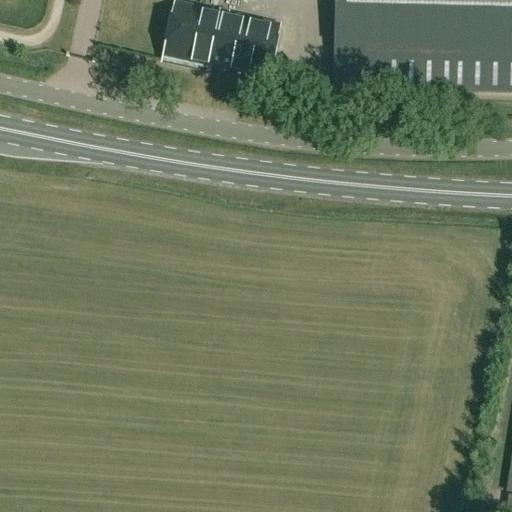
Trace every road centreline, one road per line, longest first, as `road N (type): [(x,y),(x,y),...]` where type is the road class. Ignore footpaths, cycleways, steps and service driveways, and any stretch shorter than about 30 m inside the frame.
road 1 (unclassified): [(511,148),(309,145),(0,84)]
road 2 (primary): [(511,197),(259,176),(0,130)]
